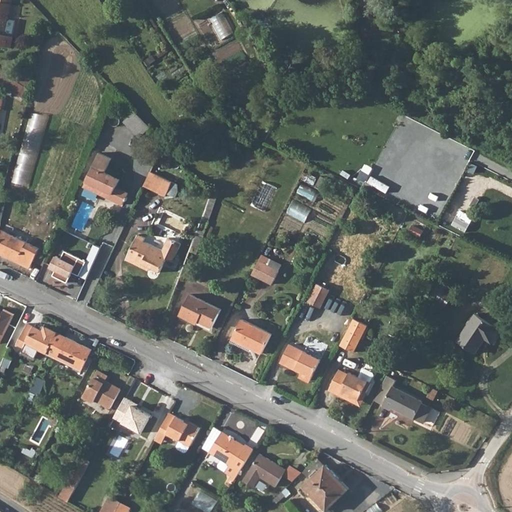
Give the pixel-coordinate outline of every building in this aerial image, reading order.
[(0,0),(0,48),(5,49),(11,51),(13,38),(6,36),(13,0),(0,0)] [(223,39),(235,33),(225,12),(212,18),(223,39)] [(9,87),(25,96),(29,87),(1,71),(0,73),(0,84),(8,89),(9,87)] [(141,137),(153,126),(136,110),(125,121),(141,137)] [(33,186),(49,115),(32,111),(16,183),(33,186)] [(112,159),(100,153),(84,186),(122,205),(124,201),(126,202),(128,199),(126,198),(128,193),(117,187),(120,180),(105,173),(112,159)] [(170,181),(150,171),(144,184),(164,194),(170,181)] [(317,200),(320,192),(303,184),(299,192),(317,200)] [(267,198),(274,199),(276,187),(269,185),(267,198)] [(295,200),(288,213),(306,222),(313,209),(295,200)] [(0,225),(5,205),(0,202),(0,254),(30,269),(34,261),(43,266),(47,254),(0,229),(0,225)] [(454,224),(468,232),(476,217),(462,209),(454,224)] [(139,235),(129,257),(151,268),(162,273),(167,261),(170,254),(177,257),(182,245),(169,239),(164,251),(146,242),(147,239),(139,235)] [(198,255),(204,239),(197,237),(191,253),(198,255)] [(95,244),(82,275),(89,278),(103,247),(95,244)] [(67,252),(65,257),(57,255),(53,267),(57,269),(55,276),(71,282),(74,272),(82,275),(87,258),(67,252)] [(170,254),(167,261),(174,264),(177,257),(170,254)] [(149,272),(151,268),(129,257),(127,261),(149,272)] [(279,272),(259,262),(252,275),(273,286),(279,272)] [(330,292),(317,285),(308,303),(321,310),(330,292)] [(433,298),(447,305),(452,295),(438,288),(433,298)] [(223,311),(193,296),(183,316),(199,325),(201,322),(214,329),(223,311)] [(0,343),(3,345),(17,312),(6,308),(4,313),(0,311),(0,343)] [(501,330),(478,314),(459,341),(477,354),(489,337),(493,341),(501,330)] [(368,327),(354,320),(341,347),(355,354),(368,327)] [(272,336),(243,321),(233,340),(262,355),(272,336)] [(48,352),(58,331),(47,326),(44,331),(41,329),(29,323),(18,343),(25,347),(27,342),(48,352)] [(48,352),(76,366),(82,369),(92,348),(58,331),(48,352)] [(300,378),(310,384),(321,363),(312,358),(319,344),(325,347),(330,339),(319,334),(316,339),(317,340),(316,342),(311,340),(307,349),(311,351),(309,356),(290,346),(280,365),(301,376),(300,378)] [(80,374),(82,369),(76,366),(73,371),(80,374)] [(111,376),(99,370),(84,397),(95,403),(97,399),(112,408),(122,390),(107,381),(111,376)] [(340,372),(330,392),(340,397),(342,394),(360,403),(364,393),(368,394),(372,385),(370,384),(374,376),(373,373),(366,370),(363,371),(359,378),(351,374),(349,377),(340,372)] [(40,392),(47,377),(39,373),(32,388),(40,392)] [(398,379),(388,374),(382,386),(391,391),(385,404),(384,405),(391,409),(393,406),(422,421),(425,420),(431,407),(431,405),(423,401),(424,400),(395,385),(398,379)] [(310,384),(300,378),(299,381),(309,387),(310,384)] [(391,391),(382,386),(375,399),(385,404),(391,391)] [(435,398),(439,389),(434,386),(430,395),(435,398)] [(340,397),(361,408),(368,394),(364,393),(360,403),(342,394),(340,397)] [(114,419),(117,421),(128,400),(125,398),(114,419)] [(132,402),(128,400),(117,421),(141,433),(151,415),(130,404),(132,402)] [(159,432),(169,414),(169,413),(159,432)] [(188,424),(169,414),(159,432),(166,436),(167,434),(179,441),(175,447),(176,450),(183,453),(187,452),(199,429),(189,423),(188,424)] [(219,468),(235,479),(254,450),(246,444),(245,446),(222,431),(210,451),(222,459),(218,465),(219,468)] [(159,432),(155,441),(161,445),(166,436),(159,432)] [(286,471),(259,455),(242,482),(252,489),(259,478),(275,488),(286,471)] [(75,474),(82,477),(90,463),(84,459),(75,474)] [(325,468),(318,460),(304,473),(311,481),(304,488),(327,511),(349,490),(327,467),(325,468)] [(67,482),(76,487),(82,477),(75,474),(73,473),(67,482)] [(59,497),(68,503),(76,487),(67,482),(59,497)] [(300,491),(320,511),(326,511),(327,511),(304,488),(300,491)] [(217,506),(220,500),(204,493),(202,499),(217,506)] [(115,511),(120,504),(110,498),(101,511),(115,511)]
